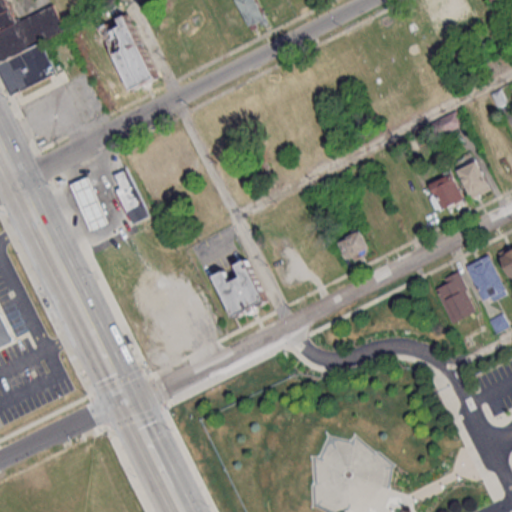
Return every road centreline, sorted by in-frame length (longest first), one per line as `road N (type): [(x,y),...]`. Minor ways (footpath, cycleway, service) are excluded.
road 1 (residential): [(128,402),(511,210)]
road 2 (residential): [(17,180),(366,0)]
road 3 (primary): [(66,277),(0,146)]
